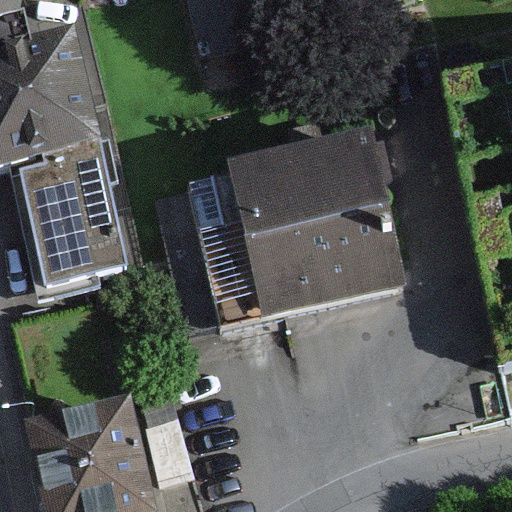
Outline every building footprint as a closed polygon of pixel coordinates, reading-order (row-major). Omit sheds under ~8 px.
[(0,171),(12,169),(97,149),(73,48),(0,64),(0,171)] [(511,86),(494,90),(511,179),(511,86)] [(97,149),(12,169),(41,291),(126,271),(97,149)] [(397,306),(361,167),(214,204),(249,343),(397,306)] [(189,333),(224,327),(197,196),(163,203),(189,333)] [(141,511),(123,431),(24,453),(37,511),(141,511)]
